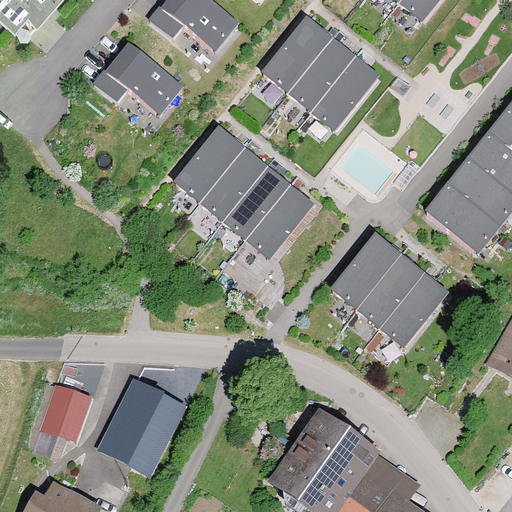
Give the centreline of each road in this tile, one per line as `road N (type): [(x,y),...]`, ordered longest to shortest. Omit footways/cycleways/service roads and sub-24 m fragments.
road 1 (unclassified): [(0,352),(136,352),(238,360),(308,376),(382,426),(454,511)]
road 2 (residential): [(511,71),(403,207),(363,227)]
road 3 (residential): [(25,107),(115,0)]
